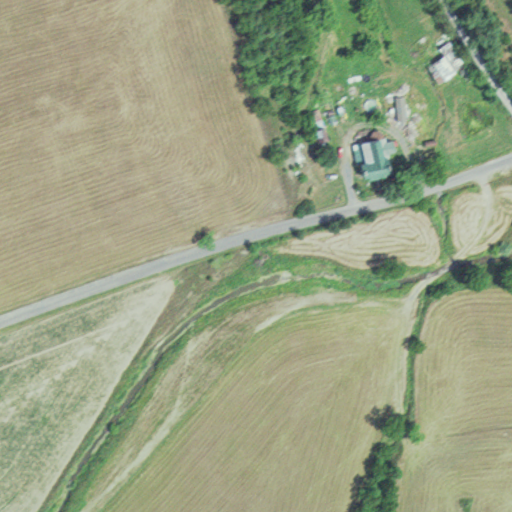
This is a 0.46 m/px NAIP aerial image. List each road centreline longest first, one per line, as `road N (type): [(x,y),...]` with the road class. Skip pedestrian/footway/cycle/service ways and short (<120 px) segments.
road 1 (tertiary): [(511,158),(0,319)]
road 2 (residential): [(511,109),(438,0)]
